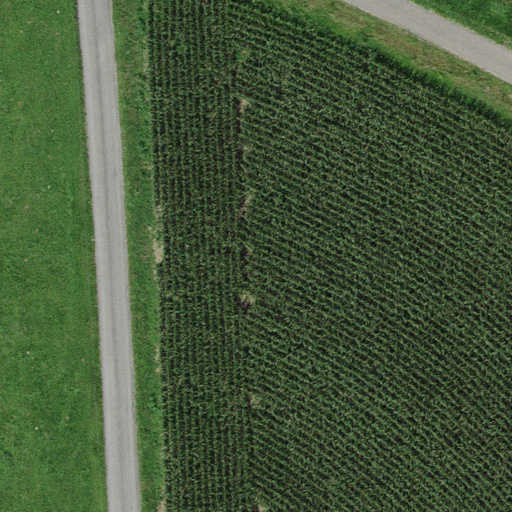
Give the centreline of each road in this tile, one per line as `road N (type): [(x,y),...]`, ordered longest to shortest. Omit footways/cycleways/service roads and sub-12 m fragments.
road 1 (unclassified): [(98,0),(128,511)]
road 2 (track): [(374,0),(511,72)]
